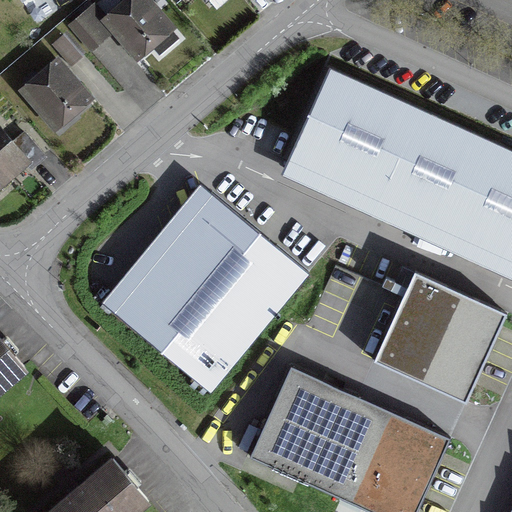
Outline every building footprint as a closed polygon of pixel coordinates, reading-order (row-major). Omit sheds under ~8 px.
[(165,26),(142,0),(120,0),(120,6),(105,19),(138,57),(151,46),(151,39),(165,26)] [(108,36),(88,13),(69,29),(89,52),(108,36)] [(70,68),(81,58),(62,36),(51,45),(70,68)] [(74,112),(87,101),(54,63),(39,76),(31,75),(24,81),(23,89),(52,123),(66,110),(74,112)] [(511,146),(331,65),(286,172),(511,274),(511,146)] [(0,132),(0,181),(22,163),(27,169),(42,156),(23,133),(10,144),(0,132)] [(210,390),(305,271),(199,187),(151,247),(105,306),(210,390)] [(504,317),(417,277),(378,362),(465,401),(504,317)] [(0,386),(23,367),(0,339),(0,386)] [(292,366),(256,446),(358,491),(405,511),(415,511),(450,436),(292,366)] [(126,511),(145,496),(111,457),(70,493),(49,511),(126,511)]
